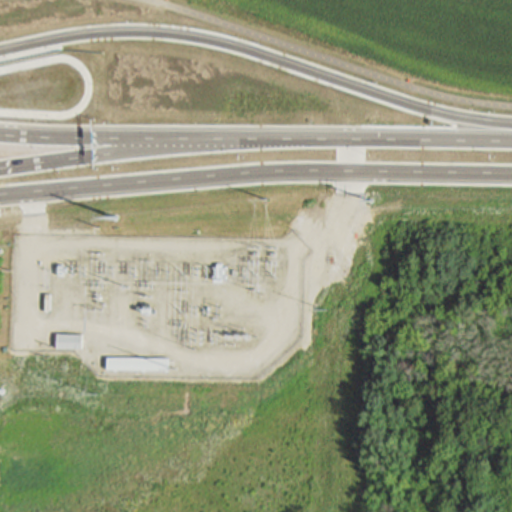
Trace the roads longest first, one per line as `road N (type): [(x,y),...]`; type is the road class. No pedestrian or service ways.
road 1 (secondary): [(511,122),(440,111),(189,36),(94,33),(0,51)]
road 2 (secondary): [(0,196),(255,173),(511,171)]
road 3 (secondary): [(511,141),(163,146)]
road 4 (secondary): [(163,146),(0,169)]
road 5 (secondary): [(163,146),(0,135)]
